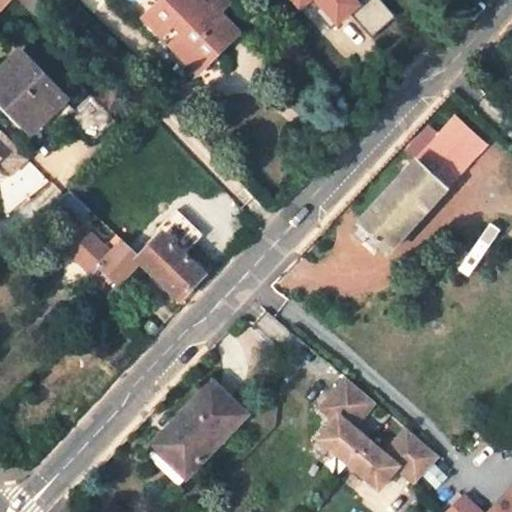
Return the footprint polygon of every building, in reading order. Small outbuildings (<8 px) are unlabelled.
[(0,0),(0,11),(10,0),(0,0)] [(225,0),(163,0),(153,10),(142,20),(158,37),(169,26),(179,36),(168,47),(197,76),(239,34),(218,13),(229,3),(225,0)] [(372,0),(355,15),(371,33),(392,15),(379,0),(372,0)] [(179,36),(169,26),(158,37),(168,47),(179,36)] [(74,110),(21,54),(0,74),(0,130),(12,143),(41,115),(54,128),(74,110)] [(480,111),(495,95),(472,74),(457,90),(480,111)] [(74,110),(54,128),(80,154),(113,122),(88,97),(74,110)] [(484,146),(455,120),(440,135),(430,125),(407,149),(417,159),(358,224),(388,252),(484,146)] [(52,208),(73,229),(91,212),(70,191),(52,208)] [(156,233),(160,237),(139,259),(138,260),(140,263),(161,282),(186,256),(195,247),(198,234),(176,212),(156,233)] [(116,248),(111,254),(85,228),(69,244),(80,255),(77,258),(94,274),(99,269),(118,287),(140,263),(138,260),(139,259),(116,236),(111,243),(116,248)] [(161,282),(180,300),(204,275),(186,256),(161,282)] [(374,404),(346,380),(320,410),(334,422),(317,440),(375,491),(394,470),(413,487),(438,460),(421,445),(415,453),(399,439),(383,457),(352,430),(374,404)] [(245,415),(212,383),(152,447),(171,465),(176,460),(190,474),(245,415)] [(421,445),(405,431),(399,439),(415,453),(421,445)] [(185,479),(190,474),(176,460),(171,465),(185,479)] [(441,511),(511,511),(511,483),(485,511),(463,490),(441,511)]
